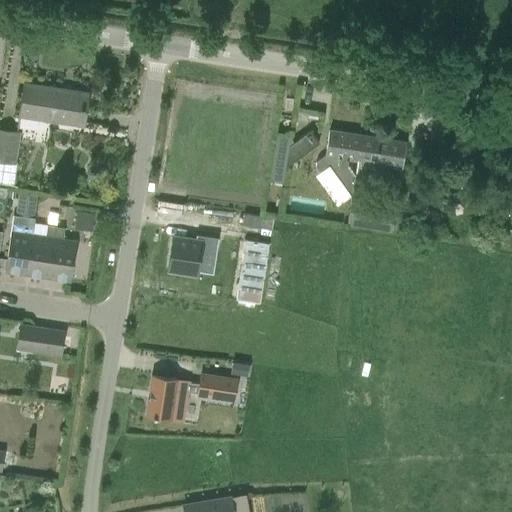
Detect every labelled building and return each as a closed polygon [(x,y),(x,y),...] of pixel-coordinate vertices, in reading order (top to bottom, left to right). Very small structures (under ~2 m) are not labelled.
[(84,126),(84,123),(88,94),(71,91),(70,94),(63,93),(63,90),(24,84),(19,116),(84,126)] [(20,132),(0,128),(0,161),(15,164),(20,132)] [(276,136),(271,168),(285,170),(286,171),(287,166),(319,143),(311,132),(313,130),(312,129),(293,143),(290,138),(276,136)] [(328,169),(351,200),(355,176),(347,164),(348,159),(357,161),(361,136),(329,131),(325,155),(317,161),(315,164),(315,167),(316,169),(318,172),(322,173),(325,172),(328,169)] [(361,136),(357,161),(355,176),(351,200),(346,225),(391,232),(391,230),(398,231),(400,216),(393,215),(395,208),(382,206),(383,199),(367,196),(369,180),(380,182),(383,164),(402,167),(405,143),(361,136)] [(18,193),(15,215),(34,217),(37,195),(18,193)] [(78,211),(75,224),(93,227),(95,214),(78,211)] [(213,271),(219,237),(238,239),(241,217),(199,211),(195,235),(173,232),(167,268),(198,273),(199,268),(213,271)] [(5,270),(27,274),(33,236),(32,236),(34,218),(12,215),(10,233),(11,233),(5,270)] [(27,274),(48,277),(56,227),(47,226),(45,238),(33,236),(27,274)] [(63,240),(65,228),(56,227),(48,277),(70,280),(76,242),(63,240)] [(17,348),(45,352),(61,355),(64,332),(20,326),(17,348)] [(202,373),(200,383),(188,381),(189,379),(153,374),(147,414),(153,414),(152,416),(156,416),(156,415),(183,419),(187,390),(199,391),(199,393),(234,398),(237,378),(202,373)] [(203,502),(183,505),(184,511),(234,511),(232,497),(203,502)]
